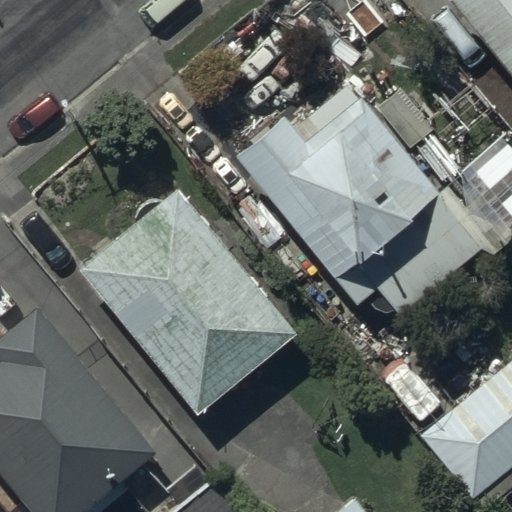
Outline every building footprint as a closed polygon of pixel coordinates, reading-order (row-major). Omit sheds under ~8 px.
[(511,0),(452,0),(511,73),(511,0)] [(279,105),(230,146),(355,297),(364,289),(380,308),(391,299),(398,308),(482,239),(490,249),(511,231),(511,228),(502,216),(511,206),(511,183),(509,180),(486,199),(456,163),(431,183),(343,77),(291,119),(279,105)] [(172,180),(74,261),(194,408),(293,328),(172,180)] [(28,291),(0,314),(0,471),(33,511),(70,511),(154,443),(28,291)] [(511,351),(416,429),(480,509),(511,483),(511,351)] [(238,511),(208,473),(164,507),(167,511),(238,511)] [(368,511),(352,491),(326,511),(368,511)]
